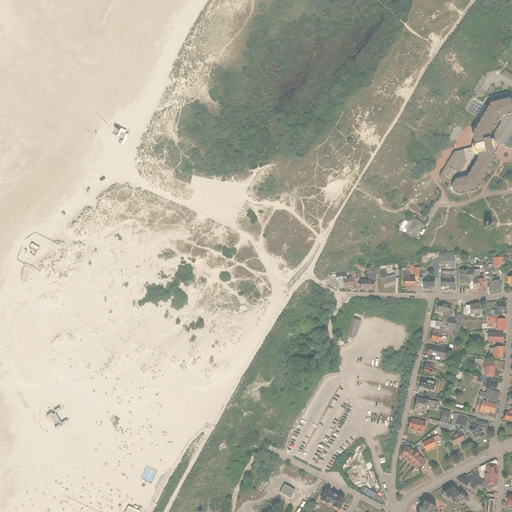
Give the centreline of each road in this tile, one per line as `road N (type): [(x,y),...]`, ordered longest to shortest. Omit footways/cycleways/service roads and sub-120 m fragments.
road 1 (residential): [(392,496),(432,296)]
road 2 (track): [(127,183),(109,160),(107,111),(134,28),(157,0)]
road 3 (track): [(275,276),(231,228),(127,183)]
road 4 (residential): [(487,455),(509,352),(511,293)]
road 5 (residential): [(432,296),(342,296),(302,275)]
road 6 (track): [(0,150),(127,183)]
